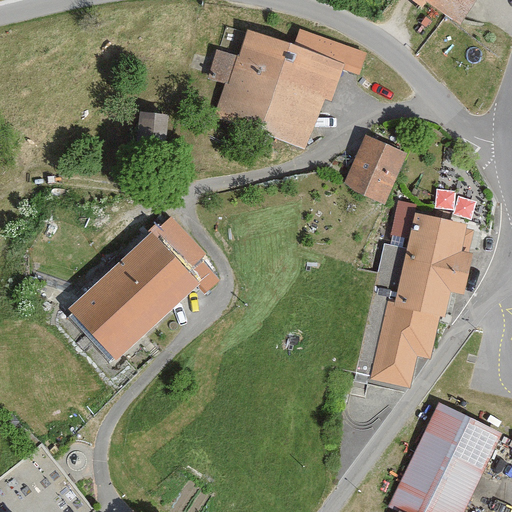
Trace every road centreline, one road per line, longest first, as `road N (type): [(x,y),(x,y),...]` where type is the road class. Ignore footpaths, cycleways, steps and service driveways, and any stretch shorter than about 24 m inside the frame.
road 1 (residential): [(511,288),(460,332),(328,511)]
road 2 (unclassified): [(511,144),(466,128),(366,33),(280,0)]
